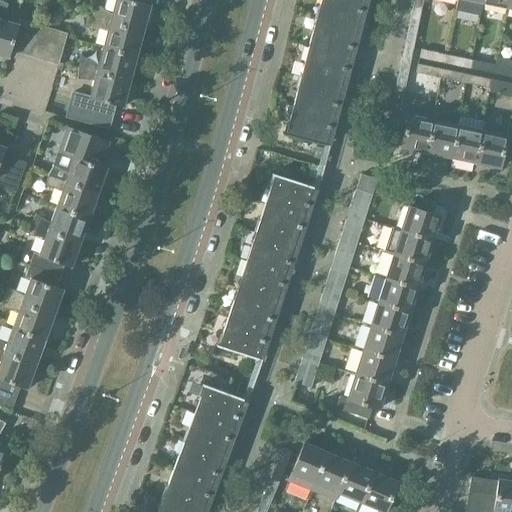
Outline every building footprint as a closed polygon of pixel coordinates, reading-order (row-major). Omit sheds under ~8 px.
[(0,0),(0,55),(8,58),(10,51),(18,24),(17,24),(0,19),(8,4),(0,0)] [(91,17),(143,31),(149,5),(142,3),(130,0),(114,0),(111,14),(96,7),(91,17)] [(292,105),(284,135),(326,146),(334,116),(341,87),(349,58),(356,29),(363,0),(318,0),(314,18),(307,47),(299,76),(292,105)] [(422,0),(413,0),(411,9),(420,11),(422,0)] [(420,11),(411,9),(409,21),(418,23),(420,11)] [(143,31),(91,17),(90,28),(107,29),(102,47),(136,56),(143,31)] [(31,23),(18,19),(17,24),(18,24),(10,51),(22,54),(31,23)] [(418,23),(409,21),(406,33),(415,35),(418,23)] [(31,23),(22,54),(33,57),(43,26),(31,23)] [(54,29),(43,26),(33,57),(45,61),(54,29)] [(67,33),(54,29),(45,61),(58,64),(67,33)] [(415,35),(406,33),(404,46),(413,47),(415,35)] [(413,47),(404,46),(401,58),(410,60),(413,47)] [(82,57),(77,67),(129,81),(136,56),(102,47),(98,64),(82,57)] [(419,58),(438,62),(440,54),(420,50),(419,58)] [(450,65),(469,69),(470,60),(452,56),(450,65)] [(410,60),(401,58),(399,70),(407,72),(410,60)] [(470,60),(469,69),(487,73),(489,64),(470,60)] [(415,73),(440,78),(442,69),(417,64),(415,73)] [(499,75),(511,77),(511,68),(501,66),(499,75)] [(129,81),(77,67),(77,78),(93,80),(89,97),(89,98),(115,105),(122,107),(129,81)] [(442,69),(440,78),(459,82),(461,73),(442,69)] [(407,72),(399,70),(396,82),(405,84),(407,72)] [(471,84),(489,88),(491,80),(473,76),(471,84)] [(489,88),(488,92),(511,97),(511,83),(491,80),(489,88)] [(405,84),(396,82),(394,94),(402,96),(405,84)] [(89,98),(89,97),(72,92),(65,117),(109,129),(115,105),(89,98)] [(402,96),(394,94),(391,107),(400,108),(402,96)] [(400,108),(391,107),(388,119),(397,121),(400,108)] [(425,152),(450,157),(456,125),(458,117),(433,112),(432,120),(425,152)] [(400,147),(425,152),(432,120),(406,115),(400,147)] [(397,121),(388,119),(386,131),(395,133),(397,121)] [(450,157),(474,163),(481,130),(456,125),(450,157)] [(74,156),(99,166),(108,142),(66,127),(57,152),(73,157),(74,156)] [(481,130),(474,163),(499,168),(506,135),(481,130)] [(13,158),(2,154),(0,160),(0,188),(2,189),(13,158)] [(47,175),(97,193),(106,168),(99,166),(74,156),(73,157),(67,174),(53,165),(47,175)] [(26,163),(13,158),(2,189),(14,194),(26,163)] [(272,174),(216,346),(257,360),(313,187),(272,174)] [(97,193),(47,175),(45,186),(62,189),(56,206),(89,218),(97,193)] [(349,208),(358,210),(363,192),(355,189),(349,208)] [(363,192),(358,210),(366,213),(372,194),(363,192)] [(50,223),(35,214),(29,224),(80,242),(89,218),(56,206),(50,223)] [(400,230),(432,240),(439,216),(408,206),(400,230)] [(345,220),(342,232),(350,234),(354,222),(345,220)] [(350,234),(348,240),(356,243),(362,225),(354,222),(350,234)] [(38,255),(64,265),(71,267),(80,242),(29,224),(28,235),(44,238),(38,254),(38,255)] [(383,251),(393,254),(424,264),(432,240),(400,230),(391,227),(383,251)] [(342,232),(338,244),(346,246),(348,240),(350,234),(342,232)] [(348,240),(346,246),(342,258),(351,261),(356,243),(348,240)] [(334,256),(342,258),(346,246),(338,244),(334,256)] [(30,278),(56,287),(64,265),(38,255),(38,254),(34,252),(25,277),(29,279),(30,278)] [(385,278),(416,288),(424,264),(393,254),(385,278)] [(326,280),(335,282),(338,270),(330,268),(326,280)] [(338,270),(335,282),(333,288),(341,291),(347,273),(338,270)] [(9,287),(3,297),(53,315),(62,290),(56,287),(30,278),(29,279),(23,295),(9,287)] [(377,303),(409,313),(416,288),(385,278),(377,303)] [(335,282),(326,280),(323,292),(331,294),(333,288),(335,282)] [(331,294),(327,306),(335,309),(341,291),(333,288),(331,294)] [(319,304),(327,306),(331,294),(323,292),(319,304)] [(18,311),(12,327),(45,339),(53,315),(3,297),(1,308),(18,311)] [(370,327),(401,337),(409,313),(377,303),(370,327)] [(311,328),(319,331),(323,319),(315,316),(311,328)] [(318,337),(326,339),(331,321),(323,319),(319,331),(318,337)] [(0,340),(0,350),(36,364),(45,339),(12,327),(6,344),(0,340)] [(394,361),(401,337),(370,327),(362,351),(394,361)] [(311,328),(307,340),(316,343),(318,337),(319,331),(311,328)] [(318,337),(316,343),(312,354),(320,357),(326,339),(318,337)] [(304,352),(312,354),(316,343),(307,340),(304,352)] [(0,359),(0,360),(0,379),(20,386),(27,389),(36,364),(0,350),(0,359)] [(355,374),(386,384),(394,361),(362,351),(355,374)] [(298,370),(306,373),(310,361),(302,358),(298,370)] [(306,373),(302,385),(310,388),(318,363),(310,361),(306,373)] [(306,373),(298,370),(294,382),(302,385),(306,373)] [(386,384),(355,374),(347,399),(371,407),(378,409),(386,384)] [(0,392),(16,398),(20,386),(0,379),(0,392)] [(154,511),(201,511),(211,484),(222,456),(232,428),(243,399),(202,384),(191,412),(181,441),(171,469),(160,497),(154,511)] [(16,398),(0,392),(0,405),(11,410),(16,398)] [(371,407),(347,399),(344,411),(367,418),(371,407)] [(311,490),(314,483),(327,453),(303,443),(288,481),(311,490)] [(291,451),(283,448),(278,459),(286,463),(291,451)] [(314,483),(338,493),(350,462),(327,453),(314,483)] [(286,463),(278,459),(273,471),(282,474),(286,463)] [(374,472),(350,462),(338,493),(361,502),(374,472)] [(282,474),(273,471),(269,482),(277,486),(282,474)] [(374,472),(361,502),(383,511),(384,511),(397,482),(374,472)] [(493,511),(511,511),(511,481),(498,479),(495,495),(493,507),(492,511),(493,511)] [(277,486),(269,482),(264,494),(272,497),(277,486)] [(493,507),(495,495),(468,491),(466,503),(493,507)] [(272,497),(264,494),(259,505),(267,509),(272,497)] [(492,511),(493,507),(466,503),(464,511),(493,511),(492,511)]
